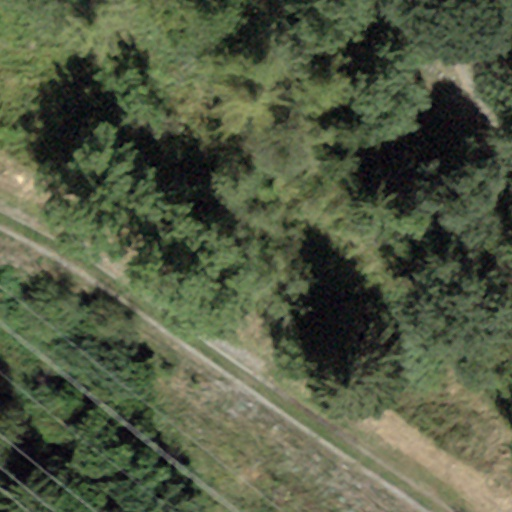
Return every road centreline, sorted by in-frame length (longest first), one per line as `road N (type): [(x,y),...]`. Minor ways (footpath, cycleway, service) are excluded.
road 1 (track): [(0,211),(66,243),(442,511)]
road 2 (track): [(511,145),(415,0)]
